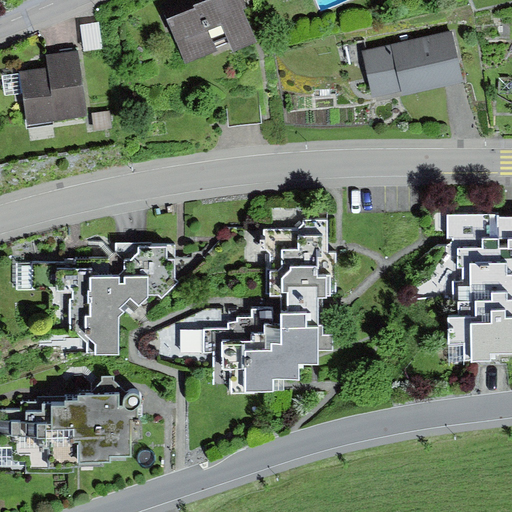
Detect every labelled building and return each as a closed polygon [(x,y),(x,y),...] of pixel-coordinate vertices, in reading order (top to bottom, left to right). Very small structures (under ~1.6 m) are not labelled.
[(195,0),(167,12),(185,54),(231,35),(235,45),(257,36),(241,0),(195,0)] [(102,46),(99,19),(80,22),(83,49),(102,46)] [(450,32),(366,53),(378,101),(462,80),(450,32)] [(355,42),(338,46),(341,63),(359,59),(355,42)] [(49,65),(21,69),(27,119),(88,111),(80,46),(47,50),(49,65)] [(225,90),(229,124),(262,121),(258,87),(225,90)] [(111,108),(93,110),(94,128),(113,126),(111,108)] [(460,293),(474,293),(474,312),(447,312),(447,341),(466,341),(466,360),(492,360),(492,350),(511,349),(511,233),(496,233),(496,213),(450,213),(450,232),(485,232),(485,242),(459,242),(459,257),(470,257),(470,280),(460,280),(460,293)] [(233,326),(201,326),(201,350),(214,350),(214,387),(285,387),(285,375),(299,375),(299,356),(321,356),(321,350),(336,350),(336,329),(325,329),(325,292),(329,292),(329,268),(319,268),(319,252),(324,252),(324,244),(328,244),(329,216),(304,216),(298,227),(268,227),(268,291),(283,291),(283,320),(269,320),(269,316),(241,316),(241,322),(233,322),(233,326)] [(94,258),(14,257),(14,289),(70,289),(70,332),(87,332),(96,341),(95,352),(119,352),(119,312),(125,307),(120,301),(131,292),(140,302),(150,293),(150,281),(174,282),(174,254),(169,254),(170,239),(116,238),(116,248),(125,259),(125,275),(120,275),(121,266),(94,266),(94,258)] [(46,407),(0,407),(0,444),(16,444),(16,455),(28,455),(28,466),(81,465),(80,455),(109,455),(112,449),(131,449),(132,436),(144,436),(145,403),(141,403),(144,397),(141,389),(136,385),(128,387),(125,391),(125,400),(120,400),(120,387),(79,387),(79,392),(66,392),(66,396),(54,397),(54,398),(46,399),(46,407)]
